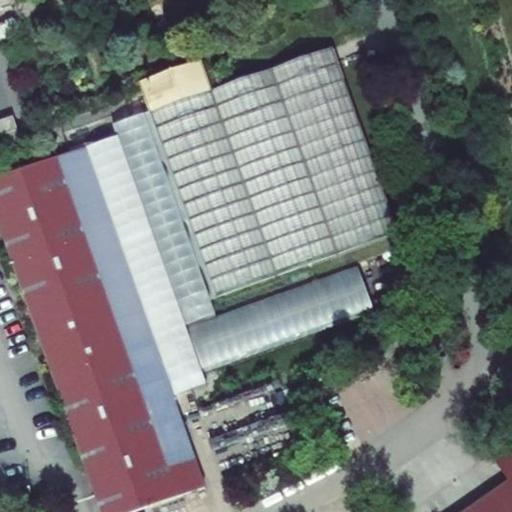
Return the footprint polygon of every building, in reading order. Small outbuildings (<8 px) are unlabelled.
[(205,86),(142,107),(210,306),(395,243),(327,44),(205,86)] [(194,57),(132,78),(135,85),(197,64),(194,57)] [(205,86),(197,64),(135,85),(142,107),(205,86)] [(8,115),(0,118),(0,148),(18,142),(8,115)] [(85,145),(0,175),(0,217),(106,511),(126,511),(207,483),(85,145)] [(511,511),(511,447),(496,459),(509,479),(461,511),(511,511)]
